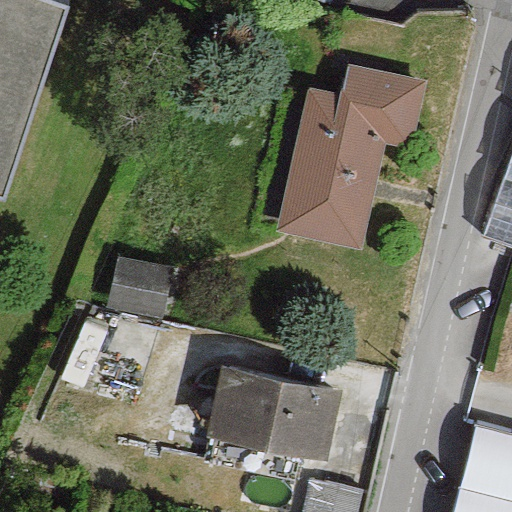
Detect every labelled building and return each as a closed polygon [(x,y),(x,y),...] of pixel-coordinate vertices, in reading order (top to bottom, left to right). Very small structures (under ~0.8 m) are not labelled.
[(0,0),(0,188),(9,192),(73,0),(0,0)] [(317,94),(290,225),(361,240),(383,135),(411,141),(423,84),(357,70),(351,102),(317,94)] [(511,185),(494,238),(511,244),(511,185)] [(122,258),(111,309),(162,320),(173,270),(122,258)] [(99,317),(84,361),(122,374),(137,330),(99,317)] [(210,420),(319,444),(332,386),(223,362),(210,420)] [(511,511),(511,431),(482,424),(457,511),(511,511)] [(154,453),(121,446),(113,486),(146,492),(154,453)] [(309,478),(301,511),(351,511),(357,488),(337,484),(309,478)]
